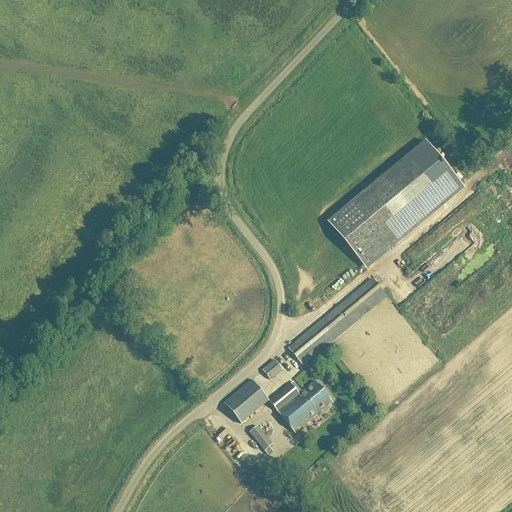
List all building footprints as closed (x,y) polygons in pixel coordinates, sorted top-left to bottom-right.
[(511,151),(506,157),(511,163),(489,182),(492,186),(511,168),(511,151)] [(406,157),(327,223),(367,271),(446,206),(406,157)] [(405,256),(412,262),(428,245),(421,238),(405,256)] [(337,249),(334,252),(347,268),(350,265),(337,249)] [(438,267),(448,262),(442,250),(432,255),(438,267)] [(331,355),(325,347),(386,296),(373,280),(289,350),(303,366),(322,350),(328,357),(331,355)] [(275,360),(262,371),(271,381),(283,371),(275,360)] [(223,404),(241,425),(269,402),(251,380),(223,404)] [(293,383),(270,402),(295,434),(333,403),(316,382),(302,393),(293,383)] [(264,445),(272,438),(258,423),(250,430),(264,445)]
